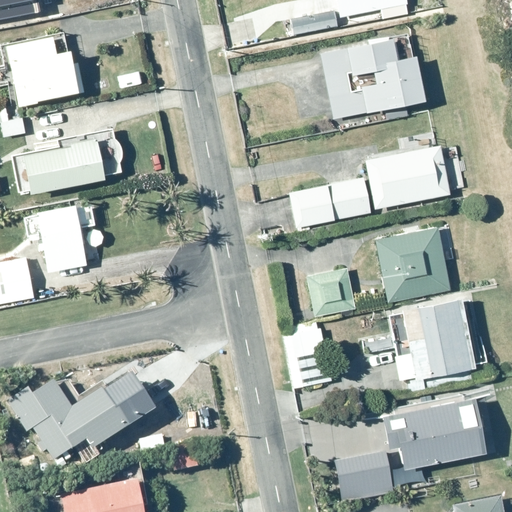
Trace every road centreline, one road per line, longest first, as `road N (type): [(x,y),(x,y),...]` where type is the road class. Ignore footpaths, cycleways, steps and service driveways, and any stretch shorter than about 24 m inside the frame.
road 1 (secondary): [(179,0),(243,306)]
road 2 (residential): [(243,306),(0,356)]
road 3 (secondary): [(243,306),(284,511)]
